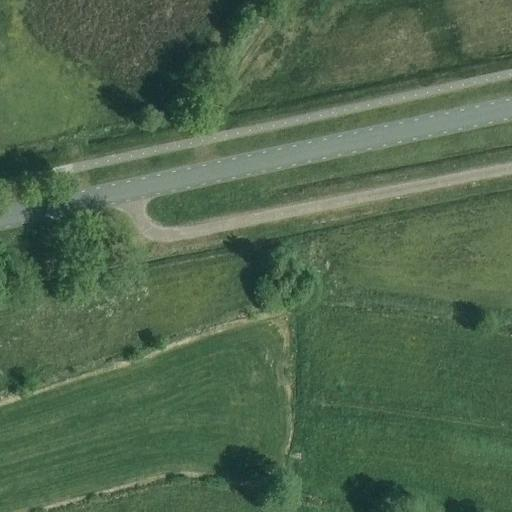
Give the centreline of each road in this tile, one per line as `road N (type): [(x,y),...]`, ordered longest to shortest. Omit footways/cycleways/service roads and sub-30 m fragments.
road 1 (tertiary): [(511,107),(0,220)]
road 2 (track): [(282,0),(211,113),(205,139),(212,173)]
